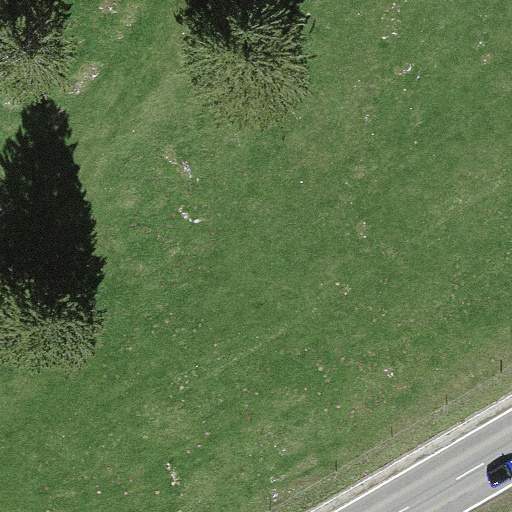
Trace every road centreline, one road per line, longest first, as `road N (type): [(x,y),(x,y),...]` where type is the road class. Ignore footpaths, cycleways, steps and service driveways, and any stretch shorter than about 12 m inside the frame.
road 1 (track): [(195,0),(0,239)]
road 2 (primary): [(511,447),(399,511)]
